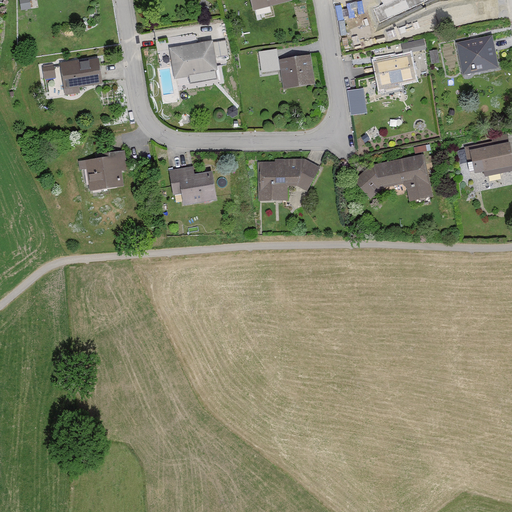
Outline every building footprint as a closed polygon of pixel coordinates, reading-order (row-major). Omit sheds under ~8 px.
[(28,0),(18,0),(20,12),(29,11),(28,0)] [(289,0),(249,0),(252,12),(290,2),(289,0)] [(400,0),(407,11),(417,5),(420,10),(422,8),(426,14),(439,6),(435,0),(400,0)] [(489,37),(454,45),(462,78),(497,70),(489,37)] [(211,46),(210,42),(169,49),(174,80),(216,73),(213,58),(226,56),(224,44),(211,46)] [(422,43),(401,48),(403,56),(424,50),(422,43)] [(275,51),(258,54),(261,72),(278,70),(275,51)] [(434,52),(427,53),(430,65),(436,64),(434,52)] [(408,56),(373,65),(380,98),(402,93),(400,85),(414,82),(408,56)] [(309,57),(279,61),(283,90),(313,86),(309,57)] [(100,84),(96,60),(79,63),(78,60),(60,63),(64,90),(100,84)] [(54,80),(52,65),(41,67),(44,81),(54,80)] [(368,111),(365,86),(348,89),(352,114),(368,111)] [(511,173),(511,164),(508,144),(468,151),(473,177),(483,175),(484,179),(511,173)] [(126,171),(123,152),(101,155),(101,159),(77,162),(79,170),(86,169),(89,191),(123,186),(121,172),(126,171)] [(369,201),(381,189),(404,185),(409,207),(432,202),(422,156),(371,167),(353,183),(369,201)] [(319,170),(303,161),(274,161),(274,164),(257,164),(257,202),(285,201),(285,188),(297,188),(306,193),(319,170)] [(211,173),(192,176),(191,169),(168,172),(172,197),(180,195),(182,208),(216,203),(211,173)]
